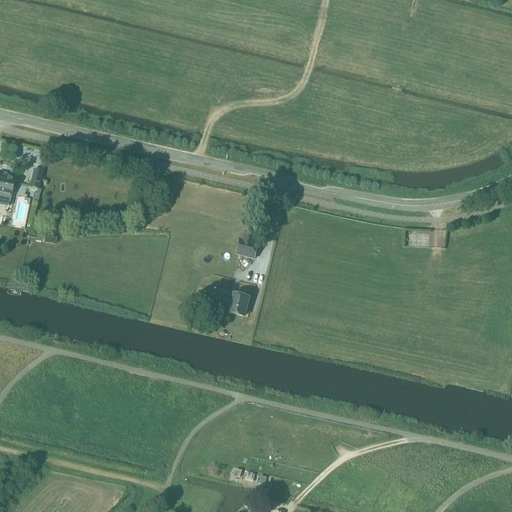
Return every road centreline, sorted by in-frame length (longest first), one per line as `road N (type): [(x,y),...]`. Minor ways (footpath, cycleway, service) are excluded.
road 1 (unclassified): [(511,460),(0,337)]
road 2 (tertiary): [(511,181),(416,205),(361,198),(0,115)]
road 3 (track): [(323,0),(304,80),(283,96),(213,113),(196,159)]
road 4 (track): [(165,488),(0,449)]
